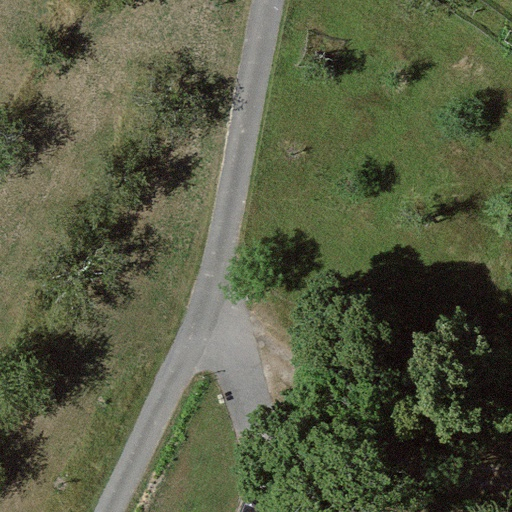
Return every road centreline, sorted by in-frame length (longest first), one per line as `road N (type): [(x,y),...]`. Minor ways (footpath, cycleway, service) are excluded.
road 1 (unclassified): [(109,511),(221,263),(245,124)]
road 2 (track): [(227,340),(286,366),(368,435),(420,462),(511,484)]
road 3 (residential): [(245,124),(267,0)]
